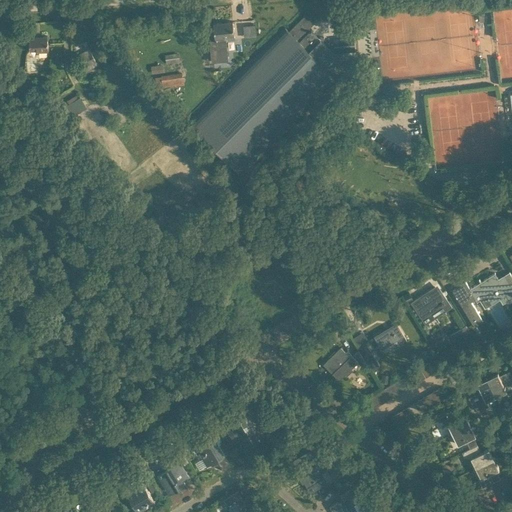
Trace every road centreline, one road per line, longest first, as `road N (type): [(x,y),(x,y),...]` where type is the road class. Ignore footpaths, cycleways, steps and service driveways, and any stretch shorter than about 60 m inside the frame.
road 1 (unclassified): [(0,499),(246,347),(262,347)]
road 2 (unclassified): [(262,347),(511,192)]
road 3 (residential): [(302,511),(248,472),(176,511)]
road 4 (unclassified): [(355,428),(266,361),(262,347)]
road 5 (unclassified): [(124,0),(0,9)]
